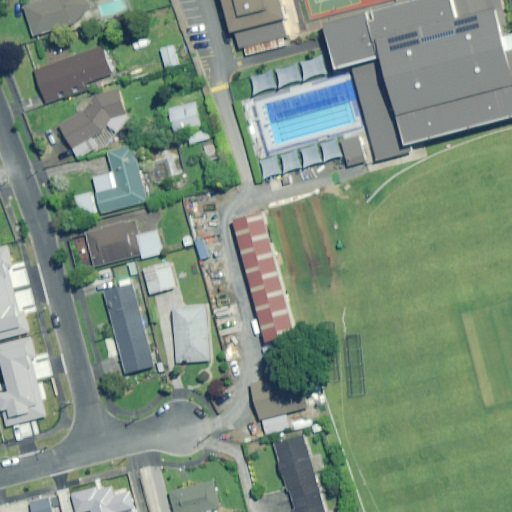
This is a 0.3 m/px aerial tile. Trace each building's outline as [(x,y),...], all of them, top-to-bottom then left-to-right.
[(96,4),(91,0),(43,0),(27,5),(37,35),(78,22),(96,4)] [(291,0),(226,0),(242,52),(302,34),(291,0)] [(379,149),(382,160),(511,122),(511,24),(505,0),(428,0),(329,28),(342,73),(356,69),(379,149)] [(106,44),(36,68),(46,96),(48,104),(91,89),(89,82),(116,73),(110,57),(106,44)] [(176,45),(164,48),(167,62),(168,67),(181,64),(176,45)] [(87,111),(63,125),(79,153),(82,158),(96,150),(101,147),(96,137),(106,132),(110,125),(120,132),(131,117),(123,88),(98,95),(89,107),(87,111)] [(199,100),(172,108),(179,132),(206,124),(199,100)] [(109,146),(120,132),(110,125),(106,132),(96,137),(101,147),(96,150),(109,146)] [(189,132),(192,143),(212,138),(210,127),(189,132)] [(367,161),(360,135),(339,140),(346,166),(367,161)] [(101,192),(100,192),(105,213),(152,201),(137,144),(111,151),(117,172),(121,186),(101,192)] [(217,151),(216,144),(207,147),(211,161),(221,158),(219,150),(217,151)] [(121,186),(117,172),(102,175),(97,177),(101,192),(121,186)] [(99,213),(94,192),(77,197),(83,217),(99,213)] [(274,342),(302,334),(267,211),(239,219),(274,342)] [(105,228),(89,233),(98,267),(145,254),(146,258),(167,253),(161,230),(150,233),(143,235),(139,219),(129,222),(129,221),(105,227),(105,228)] [(0,293),(18,289),(15,278),(12,266),(15,265),(10,246),(0,248),(0,293)] [(339,268),(330,257),(320,265),(329,276),(339,268)] [(147,268),(153,294),(159,293),(179,288),(172,262),(147,268)] [(108,291),(119,334),(148,326),(137,283),(135,283),(133,278),(123,281),(124,287),(108,291)] [(20,299),(18,289),(0,293),(0,340),(32,332),(27,312),(24,313),(20,299)] [(176,308),(180,363),(214,361),(210,305),(176,308)] [(242,333),(236,306),(213,311),(219,338),(242,333)] [(148,326),(119,334),(130,374),(159,366),(148,326)] [(14,388),(41,381),(39,370),(35,357),(39,356),(34,337),(0,345),(0,347),(5,367),(8,366),(14,388)] [(289,430),(277,376),(250,383),(259,421),(262,420),(265,436),(289,430)] [(51,417),(41,381),(14,388),(15,391),(1,394),(9,428),(22,424),(34,421),(51,417)] [(320,453),(309,457),(303,436),(274,444),(293,511),(323,511),(314,475),(325,471),(320,453)] [(219,510),(212,480),(168,491),(173,511),(212,511),(219,510)] [(52,511),(50,498),(29,503),(30,511),(52,511)]
